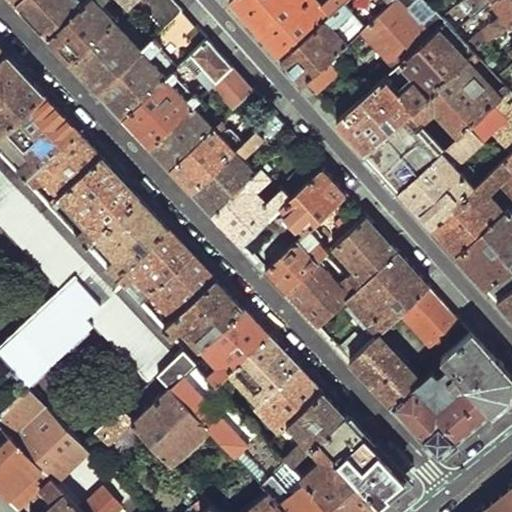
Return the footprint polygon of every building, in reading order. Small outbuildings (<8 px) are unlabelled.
[(49,36),(82,4),(79,0),(19,0),(17,2),(33,19),(49,36)] [(114,19),(118,15),(114,11),(110,14),(100,4),(104,0),(86,0),(82,4),(49,36),(60,48),(71,60),(114,19)] [(136,0),(162,28),(183,8),(176,0),(136,0)] [(230,0),(257,29),(283,58),(345,0),(328,0),(323,4),(319,0),(230,0)] [(345,0),(283,58),(294,70),(305,82),(333,56),(361,30),(394,0),(384,0),(357,26),(348,16),(353,9),(345,0)] [(429,0),(394,0),(361,30),(395,66),(440,26),(447,19),(429,0)] [(459,0),(454,4),(463,13),(479,0),(459,0)] [(511,0),(498,0),(506,10),(492,23),(499,32),(511,22),(511,0)] [(99,89),(152,38),(145,31),(134,40),(114,19),(71,60),(85,75),(99,89)] [(365,93),(338,118),(353,135),(367,150),(407,114),(429,93),(467,59),(468,58),(440,26),(395,66),(365,93)] [(222,52),(209,37),(186,59),(211,88),(215,84),(235,65),(222,52)] [(112,103),(125,117),(176,69),(179,65),(152,38),(99,89),(112,103)] [(0,61),(10,52),(0,40),(0,61)] [(0,136),(48,92),(29,72),(10,52),(0,61),(0,136)] [(305,82),(314,92),(333,75),(335,68),(333,66),(337,61),(333,56),(305,82)] [(467,59),(429,93),(462,130),(469,124),(481,113),(500,95),(467,59)] [(245,77),(235,65),(215,84),(236,106),(255,88),(245,77)] [(151,145),(202,97),(198,93),(193,93),(179,77),(180,73),(176,69),(125,117),(138,131),(151,145)] [(500,95),(481,113),(511,147),(511,89),(509,87),(500,95)] [(338,118),(365,93),(361,90),(358,93),(354,90),(350,90),(329,108),(338,118)] [(19,170),(27,178),(82,129),(65,110),(48,92),(0,136),(0,148),(3,152),(16,141),(32,158),(19,170)] [(172,167),(215,127),(203,113),(207,104),(202,97),(151,145),(162,156),(172,167)] [(214,212),(266,163),(262,158),(253,167),(244,156),(265,136),(269,139),(287,123),(276,111),(244,141),(192,188),(203,200),(214,212)] [(407,114),(367,150),(384,169),(400,187),(440,150),(407,114)] [(192,188),(244,141),(230,127),(228,129),(223,126),(226,122),(223,119),(215,127),(172,167),(183,178),(192,188)] [(440,150),(400,187),(417,205),(433,223),(476,183),(456,162),(481,138),(469,124),(462,130),(440,150)] [(27,178),(32,183),(41,175),(62,196),(107,154),(95,142),(82,129),(27,178)] [(0,221),(61,286),(0,345),(0,350),(30,385),(97,323),(151,380),(161,370),(186,346),(176,336),(165,324),(142,300),(139,297),(127,284),(118,275),(110,267),(89,245),(79,234),(32,183),(27,178),(19,170),(3,152),(0,148),(0,221)] [(511,149),(496,165),(511,181),(511,149)] [(79,234),(89,245),(102,232),(144,194),(125,175),(107,154),(62,196),(58,200),(62,204),(70,197),(94,222),(79,234)] [(283,205),(293,196),(284,186),(269,200),(258,189),(273,175),(268,169),(274,165),(269,160),(266,163),(214,212),(229,228),(243,243),(283,205)] [(293,196),(283,205),(301,226),(297,229),(302,235),(310,227),(347,191),(336,179),(325,165),(293,196)] [(476,183),(433,223),(445,237),(458,250),(503,209),(477,181),(476,183)] [(110,267),(118,275),(173,225),(158,210),(144,194),(102,232),(123,254),(110,267)] [(511,200),(503,209),(458,250),(479,274),(499,296),(511,286),(511,200)] [(368,213),(357,202),(337,222),(347,233),(368,213)] [(384,231),(368,213),(347,233),(336,244),(333,246),(354,270),(348,275),(358,286),(399,248),(384,231)] [(139,297),(142,300),(152,291),(197,251),(185,238),(173,225),(118,275),(127,284),(137,275),(149,288),(139,297)] [(333,246),(336,244),(330,239),(324,244),(310,227),(302,235),(290,247),(267,269),(278,280),(287,290),(320,259),(333,246)] [(267,269),(290,247),(279,236),(257,257),(267,269)] [(415,266),(399,248),(358,286),(348,296),(379,333),(401,311),(430,283),(415,266)] [(175,315),(219,274),(209,264),(197,251),(152,291),(175,315)] [(348,296),(358,286),(348,275),(341,282),(320,259),(287,290),(304,307),(319,324),(348,296)] [(189,349),(195,355),(204,347),(248,305),(235,291),(219,274),(175,315),(165,324),(176,336),(188,325),(201,339),(189,349)] [(430,283),(401,311),(432,344),(463,320),(430,283)] [(511,286),(499,296),(511,309),(511,286)] [(210,371),(219,381),(231,371),(272,331),(261,319),(248,305),(204,347),(219,363),(210,371)] [(339,346),(351,358),(370,341),(357,328),(339,346)] [(419,376),(392,401),(408,419),(443,458),(481,427),(511,400),(511,371),(471,330),(419,376)] [(272,331),(231,371),(257,393),(254,396),(259,402),(302,363),(287,347),(272,331)] [(392,401),(419,376),(379,333),(370,341),(351,358),(383,392),(392,401)] [(339,511),(302,472),(293,462),(279,448),(219,381),(210,371),(195,355),(189,349),(186,346),(161,370),(173,383),(212,425),(268,486),(291,511),(339,511)] [(302,363),(259,402),(282,427),(289,420),(325,388),(314,375),(302,363)] [(173,383),(134,420),(135,421),(173,462),(212,425),(173,383)] [(0,420),(54,476),(59,481),(92,450),(83,441),(31,387),(0,415),(0,420)] [(279,448),(293,462),(312,444),(321,437),(348,411),(337,400),(325,388),(289,420),(299,430),(279,448)] [(121,407),(96,429),(110,444),(135,421),(134,420),(121,407)] [(321,437),(382,503),(394,493),(391,489),(407,475),(378,444),(348,411),(321,437)] [(0,487),(19,508),(28,501),(54,476),(0,420),(0,487)] [(370,511),(382,503),(321,437),(312,444),(321,454),(325,458),(311,471),(307,467),(302,472),(339,511),(370,511)] [(43,511),(87,511),(82,506),(59,481),(54,476),(28,501),(33,505),(46,493),(54,502),(43,511)] [(490,511),(511,511),(511,483),(501,492),(484,506),(490,511)] [(291,511),(268,486),(236,511),(291,511)] [(82,506),(87,511),(113,511),(120,506),(102,487),(82,506)] [(227,511),(215,499),(202,510),(203,511),(227,511)]
